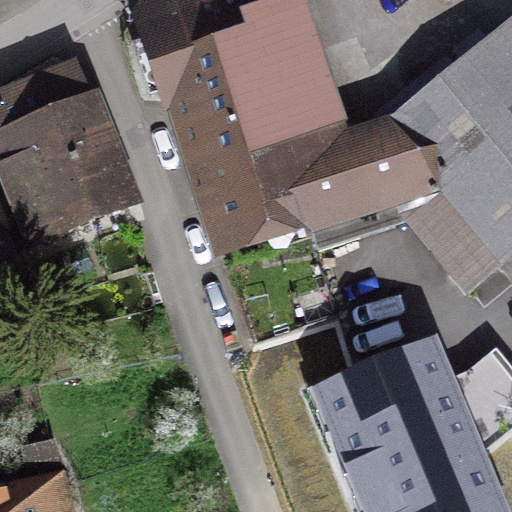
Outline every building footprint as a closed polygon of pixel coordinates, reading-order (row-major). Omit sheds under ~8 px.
[(306,57),(286,0),(238,0),(148,31),(173,102),(186,98),(206,165),(282,142),(288,161),(347,144),(331,92),(325,94),(311,55),(306,57)] [(511,63),(493,40),(384,128),(497,268),(511,255),(511,63)] [(0,139),(0,173),(26,239),(124,201),(73,74),(0,102),(0,129),(4,138),(0,139)] [(305,216),(316,255),(359,242),(352,219),(436,193),(384,129),(347,144),(288,161),(282,142),(206,165),(228,239),(305,216)] [(0,511),(70,511),(63,477),(0,490),(0,511)]
